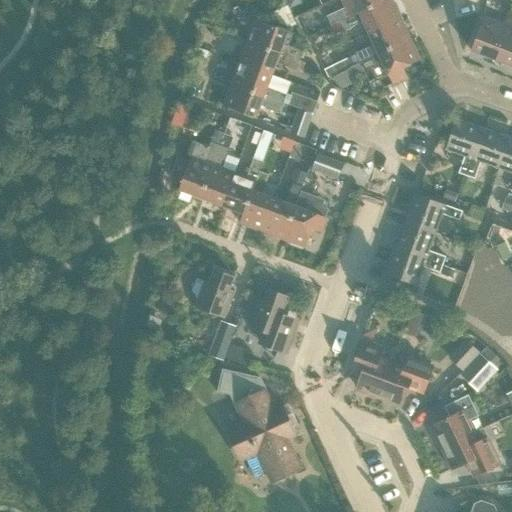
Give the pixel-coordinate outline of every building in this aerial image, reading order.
[(381,0),(342,0),(346,7),(327,15),(331,25),(340,20),(382,1),(381,1),(381,0)] [(364,21),(369,32),(401,18),(392,0),(382,0),(381,1),(382,1),(340,20),(345,29),(364,21)] [(471,50),(493,58),(511,65),(511,26),(484,16),(471,50)] [(256,18),(247,41),(300,60),(303,50),(284,43),(288,31),(256,18)] [(401,18),(369,32),(374,43),(355,52),(360,62),(379,53),(410,38),(401,18)] [(420,59),(410,38),(379,53),(393,83),(407,76),(403,67),(420,59)] [(239,62),(272,74),(277,62),(296,69),(300,60),(247,41),(239,62)] [(351,66),(347,58),(324,69),(328,77),(351,66)] [(231,83),(284,103),(287,93),(268,86),(272,74),(239,62),(231,83)] [(280,112),(284,103),(231,83),(223,105),(256,117),(261,105),(280,112)] [(318,101),(293,92),(288,105),(314,114),(318,101)] [(205,113),(189,108),(182,128),(199,133),(205,113)] [(459,172),(467,175),(483,128),(456,119),(446,148),(465,155),(459,172)] [(483,128),(467,175),(475,178),(481,161),(499,167),(510,137),(483,128)] [(511,138),(510,137),(499,167),(511,171),(511,189),(511,191),(511,138)] [(201,197),(220,145),(211,141),(204,161),(191,156),(190,161),(178,157),(171,177),(182,181),(179,189),(201,197)] [(201,197),(223,205),(235,172),(223,168),(230,148),(220,145),(201,197)] [(345,164),(318,154),(312,170),(339,180),(345,164)] [(223,205),(243,213),(244,213),(259,170),(260,170),(263,161),(253,157),(246,176),(235,172),(223,205)] [(273,164),(263,161),(260,170),(269,174),(273,164)] [(269,174),(260,170),(244,213),(243,213),(240,222),(262,230),(273,198),(262,194),(269,174)] [(307,174),(297,170),(293,183),(303,186),(307,174)] [(303,186),(293,183),(285,202),(273,198),(262,230),(283,238),(295,205),(295,206),(303,186)] [(406,220),(435,231),(442,213),(459,219),(462,210),(416,193),(406,220)] [(295,205),(283,238),(305,246),(312,228),(321,232),(326,217),(295,206),(295,205)] [(396,247),(443,264),(446,256),(428,250),(435,231),(406,220),(396,247)] [(440,272),(443,264),(396,247),(386,274),(416,285),(423,266),(440,272)] [(234,276),(214,269),(210,282),(205,280),(195,306),(225,317),(234,291),(230,289),(234,276)] [(288,296),(268,288),(263,301),(258,300),(249,326),(267,333),(263,344),(286,353),(293,332),(298,320),(286,316),(288,310),(283,309),(288,296)] [(164,321),(150,316),(147,327),(161,331),(164,321)] [(221,326),(219,333),(212,351),(223,355),(230,336),(232,329),(221,326)] [(357,388),(379,396),(392,362),(380,358),(384,348),(362,340),(350,372),(361,377),(357,388)] [(479,353),(466,340),(449,358),(463,370),(479,353)] [(242,349),(231,345),(227,357),(237,361),(242,349)] [(497,369),(480,354),(461,375),(478,391),(497,369)] [(404,366),(392,362),(379,396),(402,404),(408,388),(423,393),(433,366),(408,357),(404,366)] [(265,390),(235,403),(244,422),(227,430),(237,452),(254,444),(271,481),(300,468),(284,431),(292,427),(282,405),(274,409),(265,390)] [(442,447),(475,431),(469,420),(478,415),(474,406),(468,394),(456,400),(462,411),(432,426),(442,447)] [(484,427),(475,431),(442,447),(452,469),(467,462),(474,476),(501,463),(494,448),(489,439),(484,427)] [(497,511),(498,511),(494,505),(481,500),(475,503),(472,511),(497,511)]
